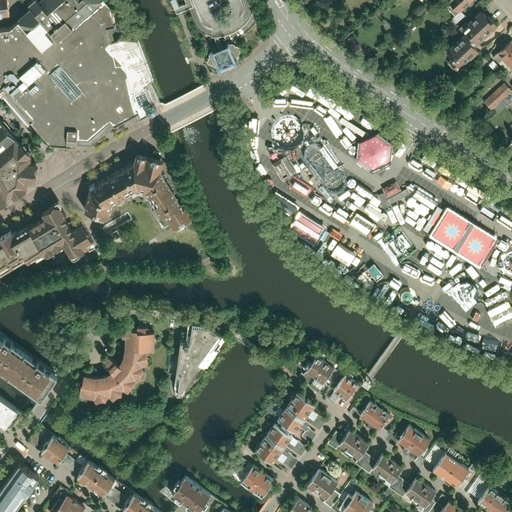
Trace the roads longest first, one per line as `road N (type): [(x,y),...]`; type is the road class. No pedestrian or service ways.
road 1 (tertiary): [(302,36),(511,178)]
road 2 (residential): [(16,443),(28,415),(112,308),(143,301),(185,309)]
road 3 (residential): [(483,511),(341,411)]
